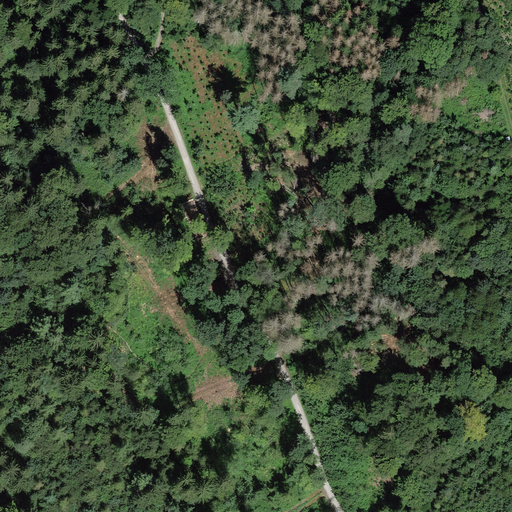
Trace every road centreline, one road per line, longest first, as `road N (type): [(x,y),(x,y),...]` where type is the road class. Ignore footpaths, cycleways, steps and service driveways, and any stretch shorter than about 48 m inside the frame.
road 1 (track): [(340,511),(146,65)]
road 2 (track): [(476,0),(511,141)]
